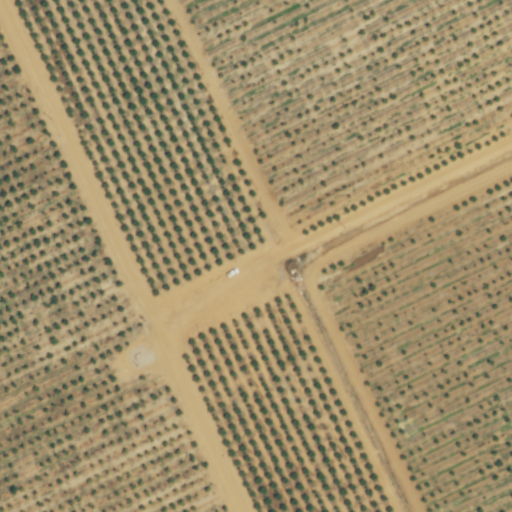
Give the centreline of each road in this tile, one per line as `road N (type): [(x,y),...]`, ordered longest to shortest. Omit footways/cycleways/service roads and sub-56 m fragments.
road 1 (residential): [(2,0),(149,312),(511,142)]
road 2 (track): [(368,511),(259,285),(267,262)]
